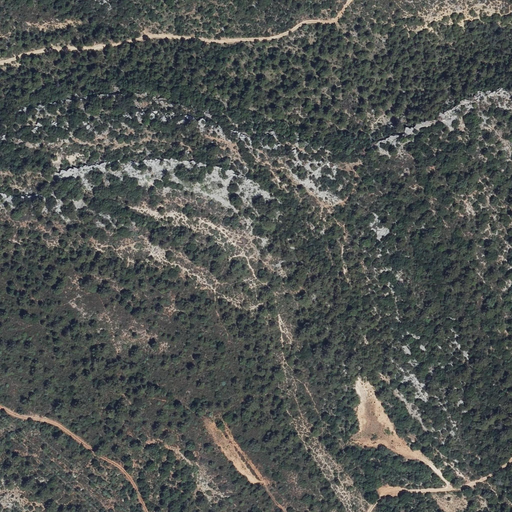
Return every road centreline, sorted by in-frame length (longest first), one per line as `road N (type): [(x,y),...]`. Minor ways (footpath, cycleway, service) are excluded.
road 1 (track): [(351,0),(333,21),(277,35),(229,42),(139,37),(0,62)]
road 2 (track): [(146,511),(127,475),(50,421),(0,407)]
road 3 (track): [(511,453),(463,485),(387,491),(373,511)]
